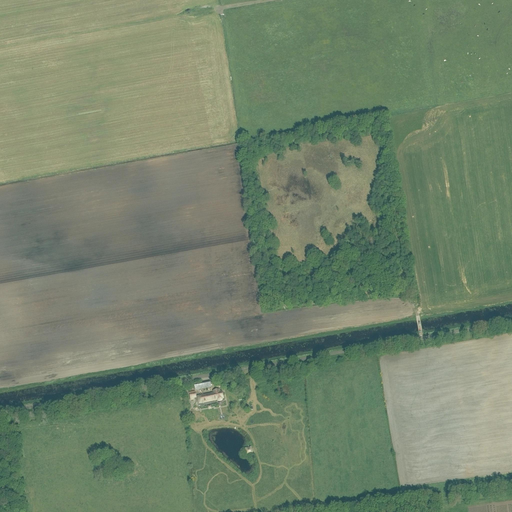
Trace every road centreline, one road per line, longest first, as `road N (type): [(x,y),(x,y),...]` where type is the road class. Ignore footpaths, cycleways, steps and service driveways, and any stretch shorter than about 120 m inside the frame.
road 1 (unclassified): [(184,379),(511,321)]
road 2 (unclassified): [(184,379),(0,411)]
